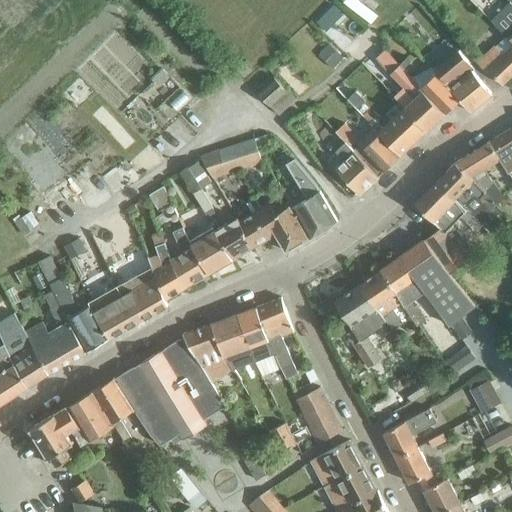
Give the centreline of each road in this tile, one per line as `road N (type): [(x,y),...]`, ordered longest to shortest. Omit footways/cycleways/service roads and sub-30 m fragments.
road 1 (residential): [(0,428),(172,321),(285,271)]
road 2 (residential): [(285,271),(344,238),(511,101)]
road 3 (residential): [(404,511),(285,271)]
